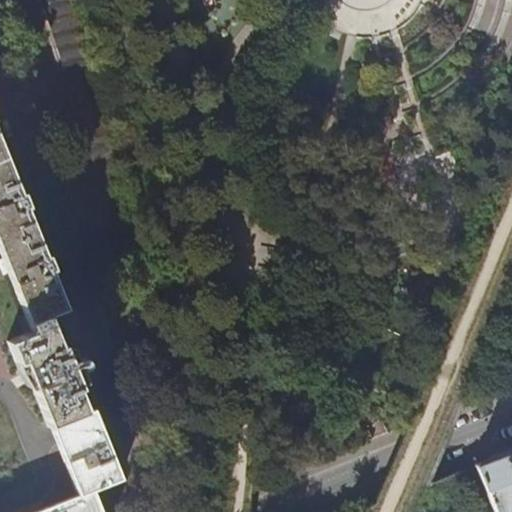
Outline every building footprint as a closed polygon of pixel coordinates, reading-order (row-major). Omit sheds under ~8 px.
[(44,0),(64,57),(106,261),(135,254),(134,247),(111,140),(90,50),(73,0),(44,0)] [(33,511),(100,511),(93,491),(126,478),(98,407),(88,411),(52,320),(70,313),(52,267),(46,254),(27,205),(21,190),(0,136),(0,241),(35,330),(10,340),(19,362),(24,360),(50,424),(53,423),(81,494),(33,511)] [(30,204),(24,189),(21,190),(27,205),(30,204)] [(55,266),(50,252),(46,254),(52,267),(55,266)] [(504,511),(511,509),(511,449),(491,458),(476,464),(496,511),(504,511)]
